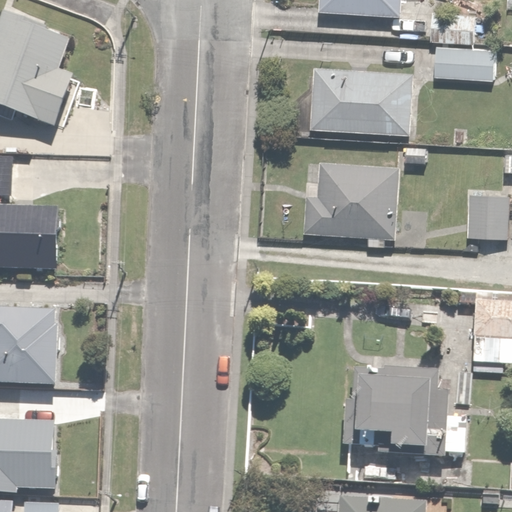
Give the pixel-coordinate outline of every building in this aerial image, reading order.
[(0,0),(0,12),(5,14),(10,0),(0,0)] [(323,0),(323,14),(405,18),(405,0),(323,0)] [(434,10),(433,43),(477,45),(479,12),(434,10)] [(8,22),(0,39),(0,112),(36,128),(40,120),(60,129),(80,82),(63,75),(73,49),(8,22)] [(500,49),(439,48),(438,82),(499,83),(500,49)] [(421,75),(318,69),(314,132),(417,138),(421,75)] [(0,198),(14,199),(13,157),(0,156),(0,198)] [(309,196),(308,236),(400,238),(402,171),(324,169),(323,197),(309,196)] [(468,201),(469,239),(511,238),(511,220),(511,200),(468,201)] [(63,211),(0,211),(0,273),(63,273),(63,211)] [(511,299),(478,298),(474,366),(511,368),(511,299)] [(0,387),(59,390),(62,314),(0,311),(0,387)] [(441,375),(356,373),(356,392),(361,392),(360,443),(396,443),(395,458),(469,460),(469,423),(453,423),(454,392),(440,391),(441,375)] [(0,423),(0,498),(21,499),(21,492),(57,493),(58,424),(0,423)] [(431,511),(432,506),(390,505),(390,498),(341,496),(340,511),(431,511)] [(0,502),(0,511),(14,511),(15,503),(0,502)]
